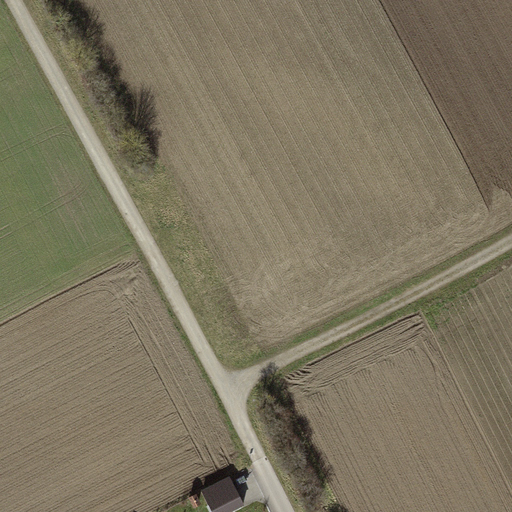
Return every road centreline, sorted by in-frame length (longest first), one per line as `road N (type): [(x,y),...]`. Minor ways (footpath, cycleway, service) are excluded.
road 1 (track): [(263,455),(11,0)]
road 2 (track): [(238,401),(511,227)]
